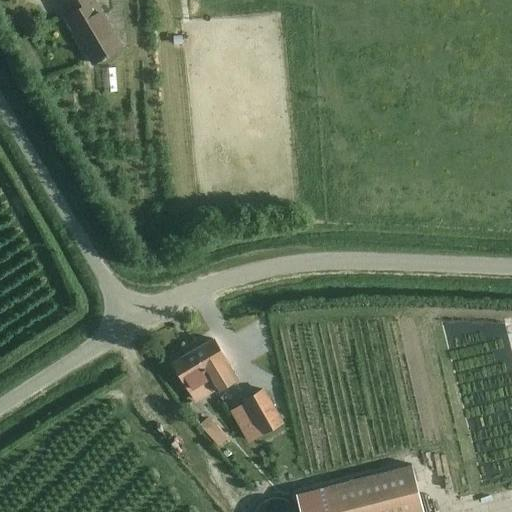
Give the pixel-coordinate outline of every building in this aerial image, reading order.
[(121,46),(93,0),(62,0),(70,13),(64,17),(92,63),(121,46)] [(212,338),(192,350),(214,387),(216,390),(236,378),(212,338)] [(194,399),(214,387),(192,350),(172,363),(194,399)] [(271,355),(261,355),(265,374),(273,373),(271,355)] [(243,405),(232,410),(249,440),(260,434),(281,422),(262,389),(241,401),(243,405)] [(208,416),(198,425),(217,446),(227,437),(208,416)] [(314,488),(295,493),(299,511),(423,511),(411,464),(314,488)]
